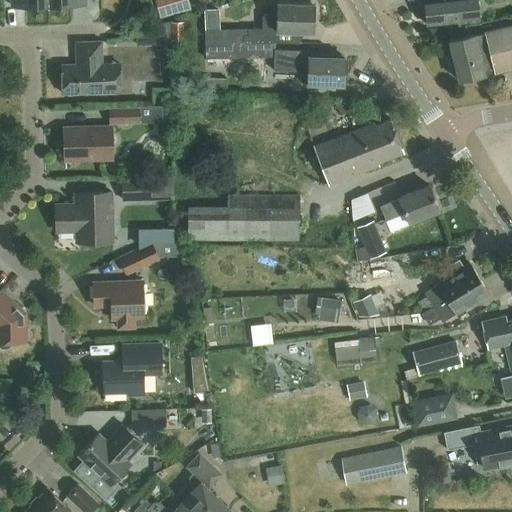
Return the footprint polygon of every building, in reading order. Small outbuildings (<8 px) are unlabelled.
[(478,11),(476,0),(426,0),(424,0),(427,25),(459,21),(479,20),(478,11)] [(262,16),(263,27),(205,29),(206,58),(276,56),(275,42),(278,41),(278,30),(313,31),(314,4),(277,2),(276,13),(264,14),(262,16)] [(449,40),(454,61),(459,81),(511,67),(511,27),(475,36),(474,34),(449,40)] [(62,65),(63,93),(120,92),(119,63),(102,63),(102,41),(77,42),(77,64),(62,65)] [(305,82),(342,85),(344,58),(307,55),(306,70),(294,69),(293,78),(306,78),(305,82)] [(206,77),(205,90),(225,91),(226,78),(206,77)] [(139,121),(139,109),(110,109),(110,122),(139,121)] [(404,153),(391,119),(365,129),(364,127),(313,146),(328,185),(379,166),(378,163),(404,153)] [(64,127),(65,160),(112,159),(111,126),(64,127)] [(144,199),(152,199),(151,177),(123,178),(124,200),(144,199)] [(439,211),(429,185),(398,197),(398,198),(380,206),(386,220),(405,213),(409,223),(439,211)] [(76,231),(77,242),(113,241),(112,192),(75,193),(76,203),(56,204),(57,231),(76,231)] [(228,240),(299,240),(299,194),(228,192),(228,206),(228,240)] [(373,221),(357,227),(370,258),(385,251),(373,221)] [(159,257),(152,244),(120,259),(126,273),(159,257)] [(444,269),(449,277),(425,293),(427,296),(417,302),(431,324),(440,318),(442,321),(488,293),(471,264),(464,269),(458,260),(444,269)] [(396,280),(374,289),(385,317),(407,308),(396,280)] [(135,317),(144,317),(143,281),(94,283),(95,306),(112,305),(112,318),(118,318),(118,328),(135,327),(135,317)] [(0,346),(2,348),(9,348),(11,345),(11,342),(27,341),(26,312),(2,289),(0,291),(0,346)] [(370,294),(352,301),(358,316),(379,314),(370,294)] [(319,319),(337,322),(341,300),(322,297),(319,319)] [(488,350),(507,346),(511,371),(511,320),(507,322),(506,317),(482,323),(488,350)] [(358,338),(359,350),(375,349),(373,337),(358,338)] [(128,392),(128,395),(144,394),(143,374),(162,373),(161,343),(123,344),(123,360),(103,361),(104,393),(128,392)] [(420,372),(460,362),(455,344),(415,355),(420,372)] [(346,384),(349,399),(366,396),(363,381),(346,384)] [(443,395),(413,401),(418,425),(448,419),(443,395)] [(83,459),(73,470),(106,500),(120,485),(115,480),(131,463),(127,460),(143,443),(123,424),(107,441),(99,433),(78,455),(83,459)] [(482,461),(484,468),(511,462),(511,425),(478,433),(477,426),(479,425),(479,424),(443,431),(447,449),(468,445),(468,443),(478,441),(480,447),(475,448),(477,462),(482,461)] [(346,484),(406,472),(402,445),(341,457),(346,484)] [(189,482),(196,488),(183,502),(194,511),(228,511),(230,510),(209,490),(209,485),(220,473),(200,454),(188,466),(194,472),(189,477),(189,482)] [(64,466),(56,472),(67,485),(75,479),(64,466)] [(67,495),(84,511),(90,511),(99,503),(78,484),(67,495)] [(24,511),(68,511),(71,510),(47,488),(24,511)] [(145,499),(134,510),(135,511),(194,511),(183,502),(174,511),(169,507),(168,509),(160,501),(157,504),(154,501),(151,504),(145,499)]
